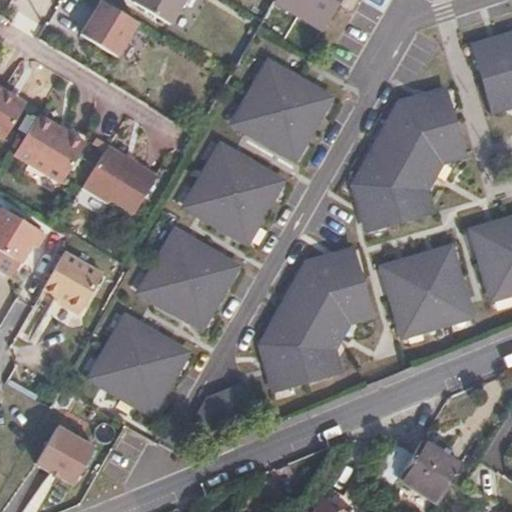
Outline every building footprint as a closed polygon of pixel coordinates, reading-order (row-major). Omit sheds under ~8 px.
[(163,0),(128,0),(126,4),(152,19),(163,0)] [(129,25),(106,11),(89,41),(111,54),(129,25)] [(511,33),(476,45),(495,110),(511,104),(511,33)] [(235,123),(298,158),(332,96),(270,61),(235,123)] [(9,93),(0,87),(0,136),(4,139),(24,108),(7,96),(9,93)] [(467,155),(447,89),(402,102),(356,183),(369,229),(435,212),(428,188),(443,160),(467,155)] [(26,104),(9,93),(7,96),(24,108),(26,104)] [(86,146),(40,117),(15,154),(62,184),(86,146)] [(285,180),(223,145),(188,207),(250,242),(285,180)] [(157,181),(108,150),(82,191),(108,207),(111,203),(134,218),(157,181)] [(43,236),(0,211),(0,254),(20,266),(31,248),(37,251),(43,236)] [(497,297),(511,292),(511,217),(476,228),(497,297)] [(143,293),(206,329),(241,266),(178,231),(143,293)] [(454,245),(386,266),(408,335),(475,314),(454,245)] [(376,313),(355,248),(310,262),(266,344),(279,390),(345,371),(338,348),(352,320),(376,313)] [(102,277),(64,255),(43,292),(65,304),(66,310),(75,315),(81,313),(102,277)] [(94,380),(157,414),(192,352),(129,317),(94,380)] [(34,468),(58,483),(79,446),(56,432),(34,468)] [(369,478),(379,485),(401,448),(392,442),(369,478)] [(422,442),(413,456),(398,480),(441,506),(462,468),(422,442)] [(79,446),(58,483),(67,489),(90,453),(79,446)] [(401,448),(379,485),(390,492),(398,480),(413,456),(401,448)] [(344,511),(322,498),(313,511),(344,511)]
